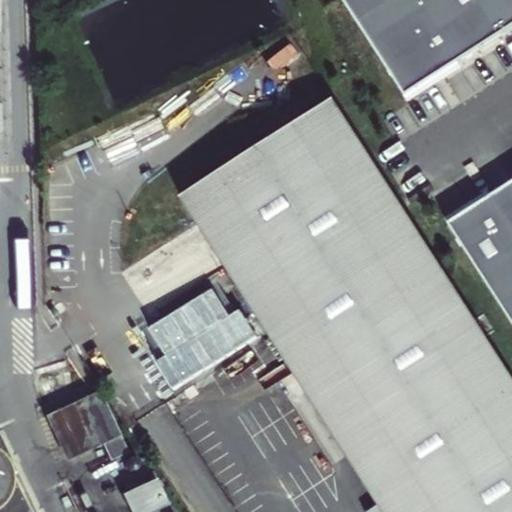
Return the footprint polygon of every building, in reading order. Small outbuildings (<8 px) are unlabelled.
[(511,0),(345,0),(404,93),(511,25),(511,0)] [(511,511),(511,390),(330,98),(176,193),(374,511),(511,511)] [(511,326),(511,179),(446,221),(511,326)] [(119,435),(98,390),(45,415),(67,460),(119,435)] [(0,511),(33,511),(0,439),(0,511)]
